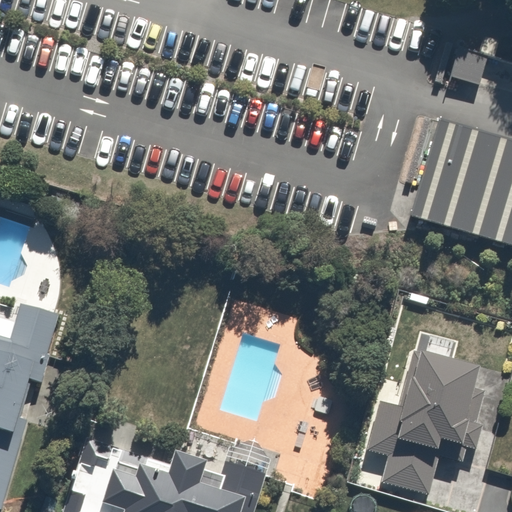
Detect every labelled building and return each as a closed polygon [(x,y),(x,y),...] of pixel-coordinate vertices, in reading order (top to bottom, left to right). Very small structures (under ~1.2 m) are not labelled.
[(487,59),(458,50),(449,78),(479,87),(487,59)] [(511,141),(440,120),(410,217),(511,247),(511,141)] [(0,511),(7,511),(62,323),(22,311),(18,325),(0,319),(0,511)] [(428,495),(438,457),(462,463),(466,448),(475,451),(482,428),(475,426),(484,393),(473,390),(478,368),(447,360),(450,347),(428,341),(424,354),(420,352),(419,354),(413,352),(398,408),(380,403),(367,451),(389,457),(381,482),(428,495)] [(119,473),(86,464),(76,502),(91,506),(89,511),(260,511),(267,488),(181,465),(125,450),(119,473)]
